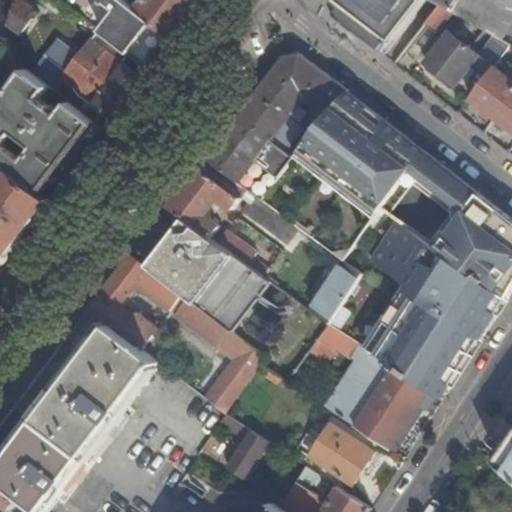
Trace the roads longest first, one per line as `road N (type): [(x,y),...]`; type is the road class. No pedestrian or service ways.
road 1 (residential): [(266,0),(0,360)]
road 2 (residential): [(281,0),(511,182)]
road 3 (tertiary): [(401,511),(511,340)]
